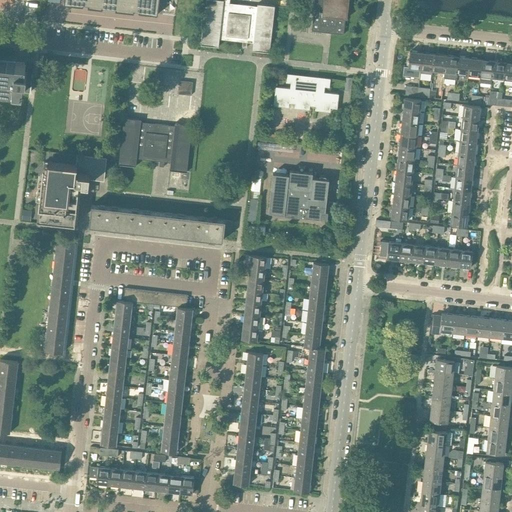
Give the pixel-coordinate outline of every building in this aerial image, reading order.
[(64,0),(64,4),(83,6),(83,5),(88,5),(88,7),(102,9),(103,7),(116,9),(115,10),(123,11),(134,12),(134,11),(139,11),(139,12),(158,14),(158,11),(159,0),(64,0)] [(252,49),(252,50),(269,52),(269,51),(268,51),(274,6),(275,5),(257,3),(257,4),(257,6),(229,3),(229,0),(206,0),(202,44),(201,44),(218,46),(218,45),(219,38),(243,41),(242,46),(246,47),(247,41),(253,42),(252,49)] [(314,0),(312,31),(331,33),(344,34),(346,18),(347,18),(349,0),(314,0)] [(420,68),(422,52),(410,51),(407,74),(412,74),(414,68),(420,68)] [(434,54),(422,52),(420,68),(432,70),(434,54)] [(446,55),(434,54),(432,70),(444,71),(446,55)] [(458,56),(446,55),(444,71),(456,72),(458,56)] [(470,58),(458,56),(456,72),(468,74),(470,58)] [(482,59),(470,58),(468,74),(480,75),(482,59)] [(0,88),(23,91),(23,90),(30,91),(30,92),(31,92),(33,71),(33,70),(33,66),(34,64),(32,64),(26,63),(25,63),(0,59),(0,88)] [(493,60),(482,59),(480,75),(492,76),(493,60)] [(505,62),(493,60),(492,76),(504,78),(505,62)] [(337,108),(339,94),(324,92),(325,86),(330,87),(331,78),(288,73),(287,82),(292,83),(291,88),(276,86),(274,105),(289,106),(289,103),(294,104),(294,107),(309,109),(309,105),(315,106),(315,109),(330,111),(331,107),(337,108)] [(180,80),(178,94),(191,95),(192,82),(180,80)] [(406,85),(405,94),(417,96),(418,91),(418,87),(406,85)] [(418,91),(417,96),(429,98),(430,90),(430,88),(425,88),(425,90),(424,90),(424,91),(418,91)] [(403,109),(420,111),(421,99),(404,97),(403,109)] [(511,99),(502,98),(501,105),(511,106),(511,99)] [(479,118),(480,106),(464,104),(462,116),(479,118)] [(418,123),(420,111),(403,109),(402,121),(418,123)] [(478,130),(479,118),(462,116),(461,128),(478,130)] [(169,170),(187,172),(187,171),(186,171),(191,126),(192,126),(192,125),(174,123),(174,124),(175,124),(175,126),(140,122),(141,120),(141,119),(123,117),(123,118),(124,118),(119,163),(118,163),(118,164),(136,166),(136,165),(135,165),(136,158),(160,161),(159,166),(164,166),(164,161),(171,162),(170,169),(169,169),(169,170)] [(417,135),(418,123),(402,121),(400,133),(417,135)] [(476,142),(478,130),(461,128),(460,140),(476,142)] [(400,133),(399,145),(416,147),(417,135),(400,133)] [(475,154),(476,142),(460,140),(458,152),(475,154)] [(414,159),(416,147),(399,145),(398,157),(414,159)] [(473,166),(475,154),(458,152),(457,164),(473,166)] [(76,164),(49,161),(49,162),(44,162),(44,166),(43,166),(40,197),(39,207),(38,213),(39,213),(38,218),(37,218),(37,219),(75,224),(77,208),(76,208),(79,188),(86,189),(86,190),(88,190),(89,179),(104,180),(106,158),(77,155),(76,164)] [(413,171),(414,159),(398,157),(396,169),(413,171)] [(472,178),(473,166),(457,164),(456,176),(472,178)] [(327,218),(328,211),(325,210),(329,179),(312,177),(313,172),(304,171),(304,167),(299,166),(299,171),(290,170),(289,175),(289,174),(273,172),(268,212),(284,213),(284,215),(298,216),(298,215),(299,215),(327,218)] [(412,183),(413,171),(396,169),(395,181),(412,183)] [(471,190),(472,178),(456,176),(454,188),(471,190)] [(410,195),(412,183),(395,181),(394,193),(410,195)] [(469,202),(471,190),(454,188),(453,200),(469,202)] [(409,207),(410,195),(394,193),(392,205),(409,207)] [(468,214),(469,202),(453,200),(452,212),(468,214)] [(123,229),(125,208),(91,204),(89,225),(123,229)] [(249,204),(247,220),(256,221),(258,205),(249,204)] [(409,207),(392,205),(391,217),(407,219),(409,207)] [(125,208),(123,229),(156,232),(158,212),(125,208)] [(158,212),(156,232),(189,236),(192,216),(158,212)] [(467,226),(468,214),(452,212),(450,224),(467,226)] [(192,216),(189,236),(223,240),(224,230),(225,220),(225,219),(192,216)] [(224,230),(231,231),(233,221),(225,220),(224,230)] [(403,222),(391,220),(390,227),(402,229),(403,222)] [(63,352),(60,351),(73,242),(75,242),(57,240),(45,350),(63,352)] [(399,259),(400,248),(401,243),(388,241),(388,242),(381,241),(379,255),(387,256),(386,258),(399,259)] [(399,259),(411,260),(412,244),(401,243),(400,248),(399,259)] [(411,260),(422,262),(424,245),(412,244),(411,260)] [(422,262),(435,263),(437,247),(424,245),(422,262)] [(435,263),(446,264),(448,248),(437,247),(435,263)] [(460,249),(453,248),(448,248),(446,264),(458,266),(460,249)] [(460,249),(458,266),(470,267),(472,251),(460,249)] [(266,256),(251,254),(249,267),(265,269),(266,256)] [(313,261),(312,274),(327,276),(329,263),(313,261)] [(249,267),(248,279),(264,280),(265,269),(249,267)] [(312,274),(310,286),(326,288),(327,276),(312,274)] [(262,292),(264,280),(248,279),(247,290),(262,292)] [(310,286),(309,298),(325,299),(326,288),(310,286)] [(261,304),(262,292),(247,290),(245,302),(261,304)] [(309,298),(308,309),(323,311),(325,299),(309,298)] [(131,314),(132,301),(128,301),(123,300),(117,300),(116,312),(131,314)] [(245,302),(244,314),(260,316),(261,304),(245,302)] [(177,306),(176,319),(191,321),(193,308),(186,307),(181,307),(177,306)] [(308,309),(306,321),(322,323),(323,311),(308,309)] [(129,326),(131,314),(116,312),(114,324),(129,326)] [(433,314),(431,332),(439,333),(440,330),(452,332),(454,313),(442,312),(441,315),(433,314)] [(454,313),(452,332),(465,333),(467,315),(454,313)] [(258,328),(260,316),(244,314),(243,326),(258,328)] [(467,315),(465,333),(477,334),(479,316),(467,315)] [(479,316),(477,334),(489,336),(491,318),(479,316)] [(491,318),(489,336),(502,337),(504,319),(491,318)] [(176,319),(175,331),(190,333),(191,321),(176,319)] [(511,319),(504,319),(502,337),(511,338),(511,319)] [(306,321),(305,333),(321,335),(322,323),(306,321)] [(128,338),(129,326),(114,324),(113,336),(128,338)] [(258,328),(243,326),(241,339),(257,340),(258,328)] [(271,330),(271,336),(275,337),(274,343),(279,343),(280,330),(275,330),(275,331),(271,330)] [(175,331),(173,343),(188,344),(190,333),(175,331)] [(325,348),(325,347),(319,347),(321,335),(305,333),(304,345),(325,348)] [(127,350),(128,338),(113,336),(112,348),(127,350)] [(173,343),(172,354),(187,356),(188,344),(173,343)] [(324,360),(325,348),(304,345),(304,346),(310,347),(308,358),(324,360)] [(125,361),(127,350),(112,348),(110,359),(125,361)] [(247,363),(262,365),(263,353),(248,351),(247,363)] [(172,354),(171,366),(186,368),(187,356),(172,354)] [(0,431),(10,432),(18,361),(0,358),(0,359),(2,360),(0,380),(0,431)] [(322,372),(324,360),(308,358),(307,370),(322,372)] [(435,370),(453,372),(455,360),(437,358),(435,370)] [(124,373),(125,361),(110,359),(109,371),(124,373)] [(260,377),(262,365),(247,363),(245,375),(260,377)] [(511,366),(496,364),(495,378),(511,379),(511,366)] [(171,366),(169,378),(184,379),(186,368),(171,366)] [(321,384),(322,372),(307,370),(306,382),(321,384)] [(435,370),(434,383),(452,385),(453,372),(435,370)] [(123,384),(124,373),(109,371),(108,383),(123,384)] [(259,389),(260,377),(245,375),(244,387),(259,389)] [(169,378),(168,390),(183,391),(184,379),(169,378)] [(511,379),(495,378),(493,390),(511,392),(511,386),(511,379)] [(320,395),(321,384),(306,382),(304,394),(320,395)] [(121,396),(123,384),(108,383),(106,395),(121,396)] [(434,383),(433,395),(451,397),(452,385),(434,383)] [(244,387),(243,399),(258,400),(259,389),(244,387)] [(182,403),(183,391),(168,390),(167,401),(182,403)] [(493,390),(492,402),(510,404),(511,392),(493,390)] [(304,394),(303,405),(318,407),(320,395),(304,394)] [(120,408),(121,396),(106,395),(105,406),(120,408)] [(449,409),(451,397),(433,395),(431,407),(449,409)] [(243,399),(241,410),(257,412),(258,400),(243,399)] [(181,415),(182,403),(167,401),(165,413),(181,415)] [(492,402),(490,415),(509,417),(510,404),(492,402)] [(303,405),(302,417),(317,419),(318,407),(303,405)] [(119,420),(120,408),(105,406),(104,418),(119,420)] [(449,409),(431,407),(430,420),(448,422),(449,409)] [(241,410),(240,422),(255,424),(257,412),(241,410)] [(179,426),(181,415),(165,413),(164,425),(179,426)] [(490,415),(489,427),(507,429),(509,417),(490,415)] [(302,417),(300,429),(316,431),(317,419),(302,417)] [(117,432),(119,420),(104,418),(102,431),(117,432)] [(254,436),(255,424),(240,422),(239,434),(254,436)] [(178,439),(179,426),(164,425),(163,437),(178,439)] [(489,427),(488,439),(506,441),(507,429),(489,427)] [(300,429),(299,441),(314,443),(316,431),(300,429)] [(427,442),(445,444),(447,431),(429,429),(427,442)] [(117,432),(102,431),(101,444),(116,445),(117,432)] [(253,448),(254,436),(239,434),(237,446),(253,448)] [(178,439),(163,437),(161,450),(176,452),(178,439)] [(488,439),(486,451),(504,454),(506,441),(488,439)] [(299,441),(298,453),(313,454),(314,443),(299,441)] [(444,457),(445,444),(427,442),(427,448),(426,455),(444,457)] [(61,453),(0,445),(0,461),(60,468),(62,450),(61,450),(61,453)] [(251,459),(253,448),(237,446),(236,458),(251,459)] [(99,454),(112,456),(112,449),(100,448),(99,454)] [(298,453),(296,465),(312,466),(313,454),(298,453)] [(442,469),(444,457),(426,455),(424,467),(442,469)] [(250,472),(251,459),(236,458),(235,470),(250,472)] [(484,473),(502,475),(503,463),(485,461),(484,473)] [(110,467),(90,465),(88,476),(96,477),(96,482),(108,484),(110,467)] [(296,465),(295,477),(310,479),(312,466),(296,465)] [(108,484),(121,485),(122,469),(110,467),(108,484)] [(441,481),(442,469),(424,467),(423,479),(441,481)] [(121,485),(132,486),(134,470),(122,469),(121,485)] [(132,486),(144,488),(146,472),(134,470),(132,486)] [(233,483),(248,484),(250,472),(235,470),(233,483)] [(156,489),(158,473),(146,472),(144,488),(156,489)] [(170,474),(166,474),(158,473),(156,489),(168,490),(170,474)] [(500,488),(502,475),(484,473),(482,486),(500,488)] [(181,476),(170,474),(168,490),(179,492),(181,476)] [(194,477),(181,476),(179,492),(192,493),(194,477)] [(294,490),(309,491),(310,479),(295,477),(294,490)] [(440,493),(441,481),(423,479),(422,491),(440,493)] [(499,500),(500,488),(482,486),(481,498),(499,500)] [(438,506),(440,493),(422,491),(420,504),(438,506)] [(494,511),(497,511),(499,500),(481,498),(480,510),(494,511)]
